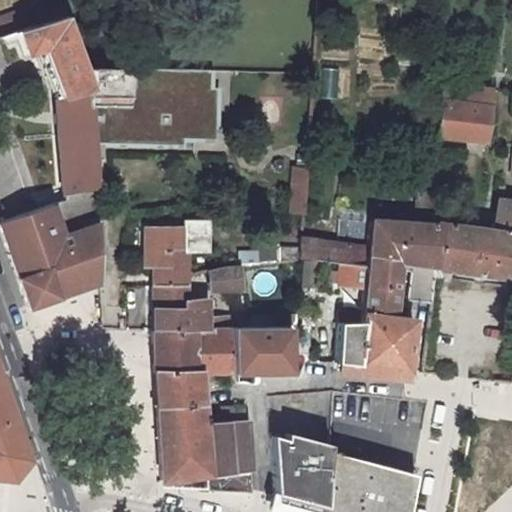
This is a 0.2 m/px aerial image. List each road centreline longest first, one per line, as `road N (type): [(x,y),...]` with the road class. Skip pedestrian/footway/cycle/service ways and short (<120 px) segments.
road 1 (residential): [(260,511),(251,384),(458,394)]
road 2 (unclassified): [(65,494),(0,306)]
road 3 (residential): [(65,494),(200,511)]
road 4 (residential): [(434,511),(458,394)]
